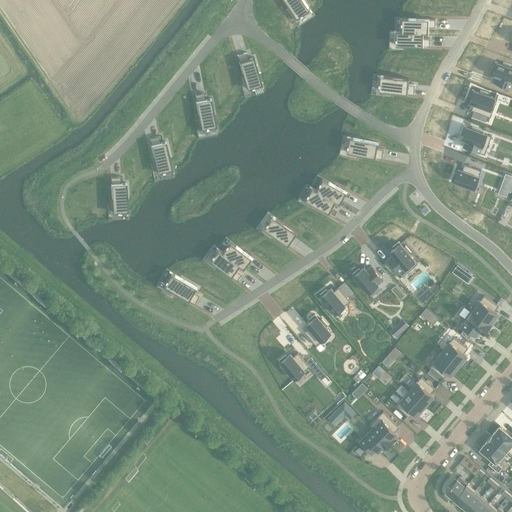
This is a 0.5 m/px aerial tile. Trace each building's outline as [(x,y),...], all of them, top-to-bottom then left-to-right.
[(285,0),(292,10),(288,12),(294,21),(311,10),(303,0),(285,0)] [(402,23),(402,25),(402,32),(424,33),(429,33),(429,27),(435,28),(436,19),(402,19),(402,23)] [(397,39),(396,39),(396,41),(397,41),(397,46),(430,47),(430,39),(424,38),(424,33),(402,32),(397,32),(397,39)] [(247,53),(237,55),(248,89),(262,85),(254,57),(249,59),(247,53)] [(495,62),(492,70),(495,70),(493,75),(497,76),(494,82),(511,88),(511,67),(510,67),(511,65),(503,62),(503,64),(495,62)] [(379,84),(378,86),(379,86),(379,91),(414,95),(415,85),(409,84),(410,79),(380,76),(379,84)] [(472,89),(469,97),(472,98),(470,103),(474,104),(471,110),(491,117),(497,99),(487,95),(488,93),(480,90),(480,92),(472,89)] [(204,93),(195,95),(200,119),(195,120),(197,130),(217,127),(211,98),(206,99),(204,93)] [(464,126),(461,134),(463,135),(462,139),(466,140),(463,147),(485,154),(492,136),(479,131),(480,129),(472,126),(471,128),(464,126)] [(159,136),(150,139),(158,173),(173,170),(166,141),(161,143),(159,136)] [(350,137),(347,152),(382,159),(384,150),(378,148),(379,143),(350,137)] [(455,173),(452,180),(454,181),(459,183),(458,185),(466,188),(467,186),(475,189),(481,170),(464,164),(462,170),(458,169),(457,173),(455,173)] [(121,177),(111,177),(113,213),(128,212),(127,183),(121,183),(121,177)] [(324,179),(317,191),(340,204),(347,192),(324,179)] [(313,188),(306,200),(329,214),(330,213),(336,216),(339,210),(333,207),(336,202),(340,205),(340,204),(317,191),(313,188)] [(425,206),(421,209),(425,214),(429,211),(425,206)] [(274,216),(265,229),(288,246),(297,233),(274,216)] [(393,255),(388,259),(400,273),(403,276),(418,264),(415,260),(409,254),(410,253),(411,252),(406,245),(405,246),(404,247),(400,242),(399,241),(393,247),(394,248),(390,252),(393,255)] [(219,250),(245,269),(253,258),(232,242),(223,253),(219,250)] [(219,250),(211,261),(237,281),(242,275),(237,271),(240,267),(244,270),(245,269),(219,250)] [(359,268),(353,274),(354,275),(358,280),(356,281),(361,287),(363,286),(368,292),(383,280),(372,266),(367,270),(364,267),(360,270),(359,268)] [(458,266),(453,272),(459,276),(463,270),(458,266)] [(172,274),(163,291),(171,296),(174,292),(195,304),(200,296),(195,293),(197,288),(172,274)] [(345,282),(339,287),(347,297),(353,292),(345,282)] [(396,285),(391,289),(400,299),(405,296),(396,285)] [(326,290),(320,295),(321,296),(321,297),(325,301),(323,302),(328,308),(330,307),(335,313),(351,301),(347,297),(339,287),(334,291),(331,288),(328,291),(326,290)] [(423,293),(418,298),(423,304),(428,299),(435,293),(430,288),(423,293)] [(481,300),(473,311),(491,324),(498,314),(495,311),(499,306),(484,295),(481,300)] [(426,308),(421,313),(427,318),(431,312),(426,308)] [(471,309),(460,325),(461,326),(476,337),(480,332),(484,334),(486,330),(487,331),(488,332),(493,325),(492,324),(491,324),(473,311),(473,310),(471,309)] [(309,327),(304,332),(316,345),(331,333),(326,326),(327,325),(322,319),(320,320),(317,316),(315,314),(309,319),(311,321),(307,324),(309,327)] [(395,328),(391,332),(397,337),(400,334),(395,328)] [(454,337),(442,352),(459,366),(467,356),(464,353),(468,348),(454,337)] [(395,348),(390,353),(396,358),(401,353),(395,348)] [(285,355),(279,360),(280,361),(284,366),(283,367),(282,368),(288,374),(289,373),(289,372),(295,379),(306,370),(310,366),(322,380),(327,376),(311,357),(306,362),(298,352),(294,356),(293,357),(291,354),(287,357),(286,356),(285,355)] [(442,352),(430,367),(444,378),(448,373),(451,376),(459,366),(442,352)] [(374,371),(373,372),(385,384),(392,377),(384,370),(379,365),(374,371)] [(422,377),(409,391),(425,406),(434,396),(431,394),(435,389),(422,377)] [(409,391),(396,405),(409,417),(414,412),(417,415),(425,406),(409,391)] [(345,402),(329,418),(335,423),(345,414),(350,419),(355,413),(345,402)] [(370,424),(370,425),(372,427),(373,428),(388,444),(398,435),(395,432),(396,431),(400,427),(384,411),(370,424)] [(511,436),(500,426),(493,434),(492,434),(489,437),(506,451),(511,444),(511,436)] [(373,428),(360,441),(372,454),(377,449),(380,452),(388,444),(373,428)] [(506,451),(489,437),(487,440),(487,441),(480,449),(493,460),(489,464),(498,472),(502,467),(497,463),(506,451)] [(360,446),(356,450),(360,455),(365,451),(360,446)] [(468,483),(460,476),(457,480),(455,479),(451,484),(452,485),(446,492),(455,500),(468,483)] [(469,484),(468,483),(455,500),(462,506),(475,491),(468,485),(469,484)] [(482,497),(475,491),(462,506),(469,511),(482,497)] [(481,511),(490,503),(482,497),(469,511),(481,511)] [(497,509),(490,503),(481,511),(494,511),(498,507),(497,509)]
